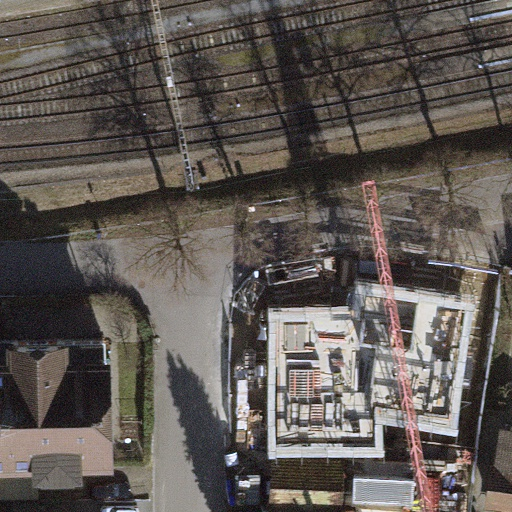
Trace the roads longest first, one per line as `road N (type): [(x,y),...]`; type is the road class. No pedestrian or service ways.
road 1 (residential): [(181,260),(511,196)]
road 2 (residential): [(181,260),(183,511)]
road 3 (residential): [(0,266),(181,260)]
